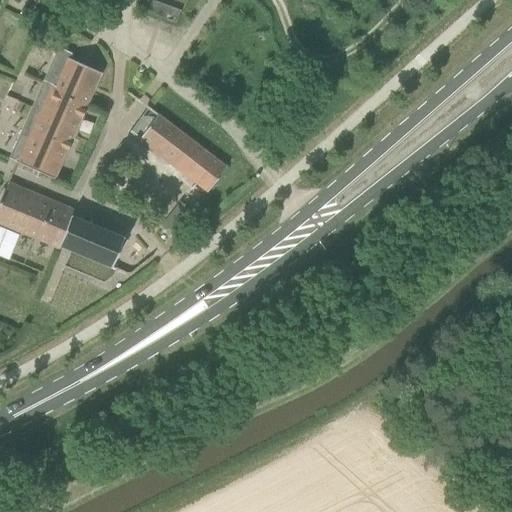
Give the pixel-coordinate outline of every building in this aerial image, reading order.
[(50,84),(16,162),(52,179),(99,73),(68,59),(56,87),(50,84)] [(7,88),(0,104),(0,116),(10,121),(22,95),(7,88)] [(158,115),(138,140),(207,192),(226,167),(158,115)] [(0,196),(0,221),(59,246),(71,217),(3,188),(0,196)] [(193,212),(181,202),(161,227),(174,237),(193,212)] [(76,219),(71,217),(59,246),(64,248),(111,268),(123,238),(76,219)]
